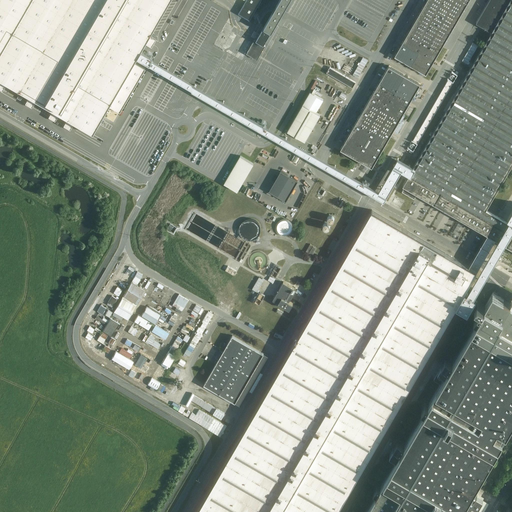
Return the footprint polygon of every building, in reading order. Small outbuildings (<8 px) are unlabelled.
[(25,0),(0,44),(0,82),(3,84),(26,97),(34,101),(51,111),(59,115),(68,121),(76,125),(94,135),(110,109),(119,115),(145,71),(135,65),(139,57),(142,52),(149,40),(154,31),(172,0),(25,0)] [(0,0),(0,44),(25,0),(0,0)] [(187,0),(183,0),(177,12),(180,13),(188,0),(187,0)] [(245,0),(248,2),(242,13),(250,17),(259,0),(280,0),(257,41),(249,54),(259,60),(266,47),(265,46),(291,0),(245,0)] [(467,0),(425,0),(393,54),(425,73),(467,0)] [(511,0),(491,0),(478,25),(491,32),(412,167),(408,176),(402,185),(405,187),(401,192),(414,199),(417,194),(489,236),(483,245),(485,247),(491,237),(501,220),(485,210),(509,169),(511,170),(511,0)] [(149,40),(155,43),(157,39),(160,34),(154,31),(149,40)] [(471,42),(463,61),(469,64),(478,45),(471,42)] [(398,170),(408,176),(412,167),(395,157),(378,187),(142,52),(139,57),(148,62),(383,196),(398,170)] [(421,83),(389,64),(340,148),(372,167),(421,83)] [(330,68),(327,74),(352,88),(355,82),(330,68)] [(407,147),(415,151),(452,81),(447,78),(413,143),(411,141),(407,147)] [(310,92),(288,132),(305,142),(321,115),(316,112),(323,100),(310,92)] [(29,108),(34,101),(26,97),(21,104),(29,108)] [(54,122),(59,115),(51,111),(46,118),(54,122)] [(72,132),(76,125),(68,121),(64,128),(72,132)] [(297,151),(292,160),(298,163),(302,153),(297,151)] [(240,155),(224,182),(238,190),(255,163),(240,155)] [(282,170),(271,190),(277,194),(287,200),(299,180),(282,170)] [(374,208),(197,511),(337,511),(479,269),(481,266),(484,260),(490,250),(485,247),(483,245),(477,256),(474,261),(472,265),(403,225),(374,208)] [(248,219),(245,220),(242,222),(240,225),(240,228),(240,232),(241,235),(244,237),(247,239),(250,239),(254,238),(256,237),(258,234),(260,231),(260,228),(259,225),(257,222),(254,220),(251,219),(248,219)] [(283,219),(280,220),(278,222),(276,224),(276,227),(276,230),(277,232),(279,234),(282,236),(284,236),(287,235),(289,234),(291,232),(292,229),(292,227),(292,224),(290,222),(288,220),(285,219),(283,219)] [(511,225),(501,220),(491,237),(485,247),(490,250),(496,240),(511,249),(511,225)] [(178,227),(170,223),(166,229),(174,233),(178,227)] [(312,255),(316,247),(309,243),(307,247),(305,246),(303,250),(312,255)] [(257,252),(254,253),(252,254),(251,257),(250,260),(250,263),(252,266),(254,268),(256,269),(259,269),(262,269),(265,267),(267,265),(268,262),(268,259),(267,257),(265,254),(263,252),(260,252),(257,252)] [(276,276),(281,266),(275,263),(270,274),(276,276)] [(237,271),(227,265),(224,270),(233,276),(237,271)] [(127,318),(135,303),(137,304),(145,289),(137,285),(143,274),(135,270),(112,314),(122,319),(123,317),(127,318)] [(146,276),(142,281),(141,281),(138,286),(143,288),(149,277),(146,276)] [(258,276),(252,288),(257,291),(263,279),(258,276)] [(293,287),(283,282),(273,299),(290,309),(293,303),(286,299),(293,287)] [(511,294),(493,283),(485,296),(477,291),(473,297),(481,301),(422,405),(428,408),(366,511),(480,511),(488,500),(478,494),(503,452),(498,449),(502,443),(499,442),(511,418),(511,294)] [(114,305),(122,288),(116,285),(107,302),(114,305)] [(260,304),(265,294),(258,291),(253,301),(260,304)] [(178,293),(172,305),(183,310),(189,298),(178,293)] [(192,309),(201,314),(204,309),(195,304),(192,309)] [(99,318),(107,321),(112,310),(99,305),(97,311),(101,312),(99,318)] [(150,331),(166,338),(176,317),(172,315),(169,320),(172,321),(171,323),(161,318),(162,316),(160,315),(161,313),(145,305),(140,315),(137,314),(133,321),(146,327),(144,332),(130,325),(127,332),(145,341),(150,331)] [(190,356),(213,313),(207,310),(185,353),(190,356)] [(192,310),(188,316),(192,319),(196,313),(192,310)] [(109,317),(100,334),(88,328),(86,332),(91,335),(87,342),(96,346),(95,349),(101,352),(102,349),(108,352),(111,347),(103,343),(108,334),(112,336),(119,322),(109,317)] [(183,339),(177,336),(173,344),(181,348),(185,340),(187,341),(190,337),(185,334),(183,339)] [(235,335),(205,385),(241,406),(272,356),(235,335)] [(116,361),(113,366),(139,382),(144,373),(145,373),(154,358),(145,352),(146,350),(134,343),(132,347),(124,342),(118,352),(114,350),(110,357),(116,361)] [(167,350),(160,361),(169,367),(176,355),(167,350)] [(153,374),(160,378),(163,374),(155,370),(153,374)] [(150,376),(147,384),(157,389),(161,381),(150,376)] [(193,395),(191,400),(213,412),(216,406),(193,395)] [(188,417),(221,436),(227,425),(194,407),(188,417)]
